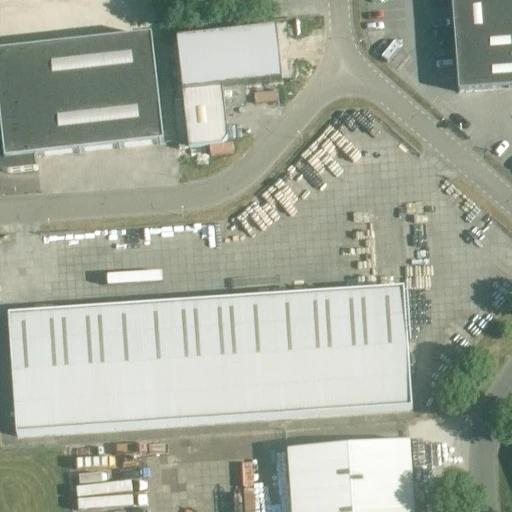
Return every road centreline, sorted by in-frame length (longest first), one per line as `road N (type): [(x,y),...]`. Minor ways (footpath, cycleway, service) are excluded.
road 1 (unclassified): [(340,55),(256,163),(217,189),(0,211)]
road 2 (unclassified): [(511,205),(340,55)]
road 3 (unclassified): [(483,511),(483,437),(511,380)]
